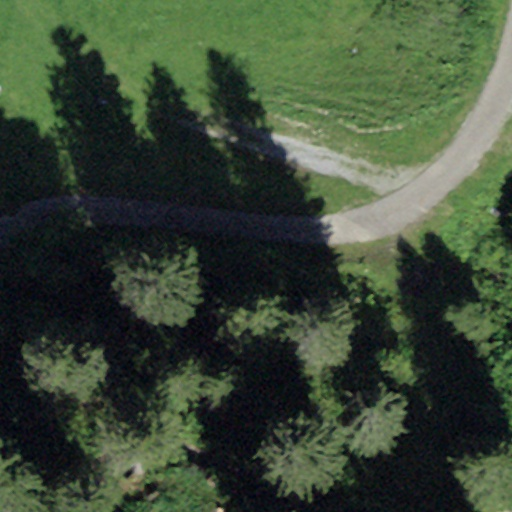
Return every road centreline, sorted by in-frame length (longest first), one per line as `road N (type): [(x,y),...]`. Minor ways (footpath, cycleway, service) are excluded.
road 1 (track): [(0,233),(56,211),(169,215),(254,236),(376,223),(431,186)]
road 2 (track): [(431,186),(480,132),(511,58)]
